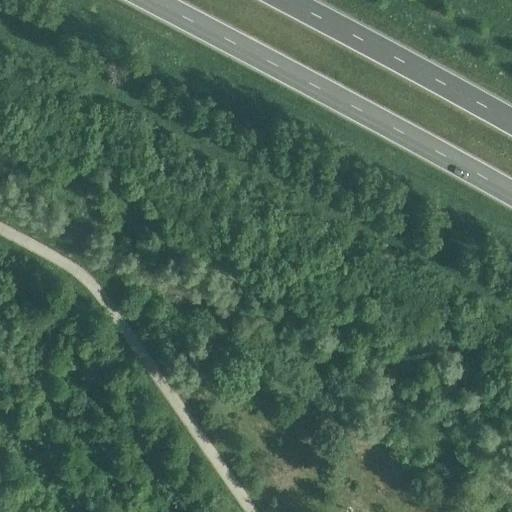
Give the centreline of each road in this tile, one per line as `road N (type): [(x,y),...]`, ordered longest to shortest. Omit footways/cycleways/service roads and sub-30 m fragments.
road 1 (trunk): [(157,0),(511,195)]
road 2 (trunk): [(511,122),(287,0)]
